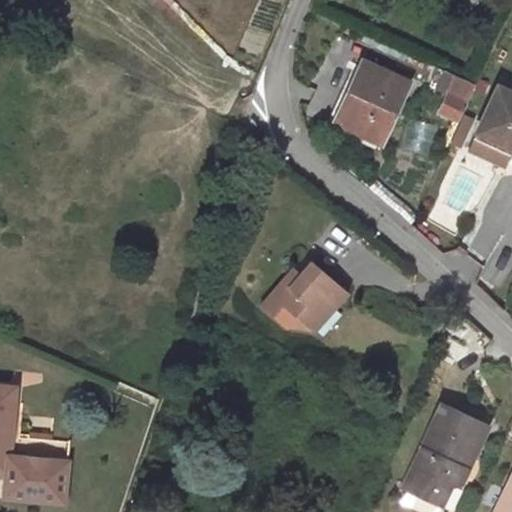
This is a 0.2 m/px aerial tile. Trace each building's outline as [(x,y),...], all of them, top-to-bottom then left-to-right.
[(365,63),(350,98),(354,99),(341,127),(381,146),(409,83),(365,63)] [(477,88),(467,84),(458,103),(450,100),(441,117),(460,126),(465,115),(477,88)] [(511,92),(501,87),(481,132),(504,142),(503,147),(510,150),(511,145),(511,92)] [(453,142),(464,148),(476,120),(465,115),(460,126),(453,142)] [(481,132),(473,150),(509,166),(511,158),(511,145),(510,150),(503,147),(504,142),(481,132)] [(306,260),(296,274),(291,278),(286,274),(258,307),(285,330),(295,319),(309,331),(343,292),(306,260)] [(291,269),(286,274),(291,278),(296,274),(291,269)] [(467,345),(450,337),(439,359),(450,365),(453,359),(456,360),(459,355),(461,357),(467,345)] [(0,386),(0,475),(3,476),(6,439),(12,440),(9,477),(8,498),(68,502),(71,441),(12,436),(16,388),(0,386)] [(449,403),(440,399),(397,483),(403,485),(397,497),(427,511),(431,511),(447,481),(458,477),(485,421),(464,411),(461,418),(445,410),(449,403)] [(464,411),(449,403),(445,410),(461,418),(464,411)] [(3,476),(9,477),(12,440),(6,439),(3,476)] [(511,511),(511,473),(494,511),(511,511)]
